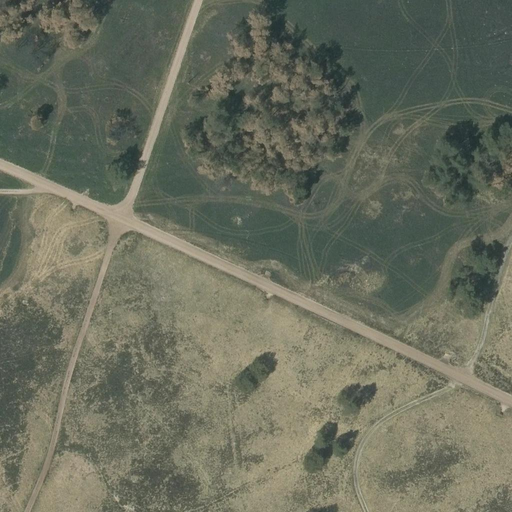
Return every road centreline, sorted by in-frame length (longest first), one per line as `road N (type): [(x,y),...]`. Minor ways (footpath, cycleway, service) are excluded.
road 1 (track): [(121,220),(511,402)]
road 2 (track): [(463,379),(182,511)]
road 3 (track): [(121,220),(68,371),(50,451)]
road 4 (track): [(197,0),(121,220)]
road 5 (track): [(415,115),(344,88),(263,0)]
road 6 (track): [(463,379),(483,339),(511,234)]
